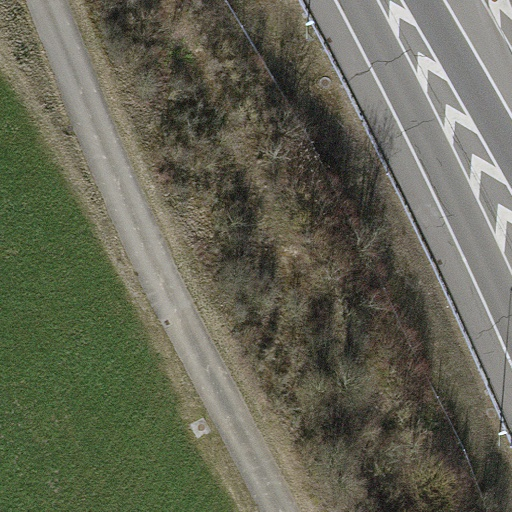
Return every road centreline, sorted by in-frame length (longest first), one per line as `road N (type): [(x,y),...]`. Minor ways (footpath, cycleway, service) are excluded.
road 1 (track): [(278,511),(97,152),(41,0)]
road 2 (motorway): [(353,0),(511,321)]
road 3 (motorway): [(422,0),(511,153)]
